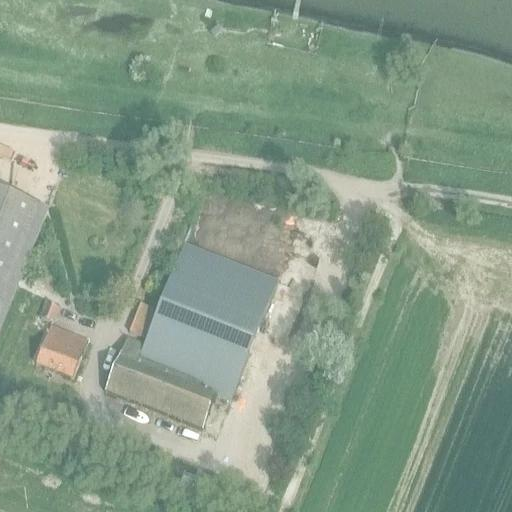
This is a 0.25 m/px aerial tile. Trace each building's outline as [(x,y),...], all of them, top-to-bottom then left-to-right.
[(0,333),(46,216),(0,198),(0,333)] [(236,387),(277,284),(185,247),(145,348),(126,341),(106,394),(203,432),(223,381),(236,387)] [(45,306),(39,320),(52,325),(58,311),(45,306)] [(140,307),(129,335),(145,341),(156,313),(140,307)] [(73,381),(88,344),(50,329),(35,367),(73,381)]
